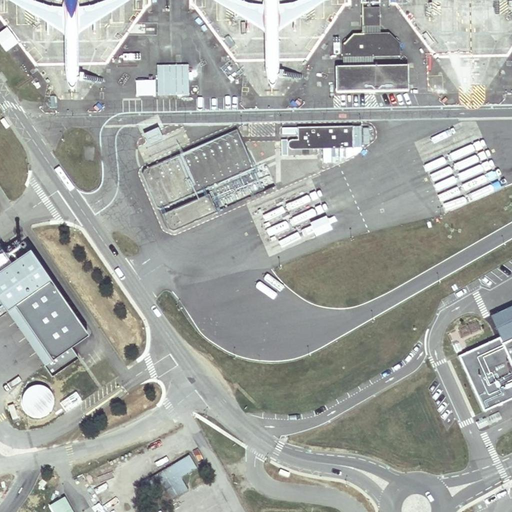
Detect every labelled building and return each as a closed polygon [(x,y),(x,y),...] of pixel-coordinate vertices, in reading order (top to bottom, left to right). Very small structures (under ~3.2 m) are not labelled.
[(380,26),(379,7),(361,8),(362,26),(362,27),(380,26)] [(400,56),(400,43),(389,33),(353,34),(343,45),(343,57),(400,56)] [(189,95),(188,65),(157,65),(158,95),(189,95)] [(408,90),(407,65),(336,66),(337,92),(408,90)] [(234,125),(149,162),(166,201),(252,167),(234,125)] [(353,126),(297,127),(297,137),(298,137),(298,139),(292,139),(290,140),(288,141),(288,143),(287,145),(288,147),(290,149),(292,149),(346,149),(346,148),(352,148),(352,149),(353,149),(353,148),(353,139),(353,138),(352,138),(352,136),(353,136),(353,126)] [(70,311),(29,252),(0,272),(0,301),(52,377),(79,359),(71,348),(90,335),(72,310),(70,311)] [(191,487),(184,474),(200,465),(192,451),(144,480),(152,493),(168,484),(175,497),(191,487)] [(72,511),(64,497),(50,505),(53,511),(72,511)]
